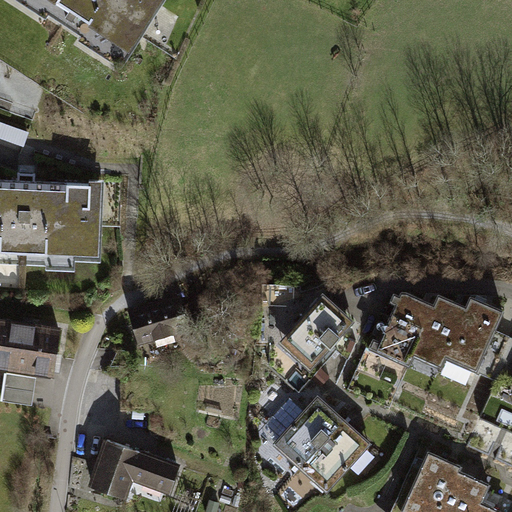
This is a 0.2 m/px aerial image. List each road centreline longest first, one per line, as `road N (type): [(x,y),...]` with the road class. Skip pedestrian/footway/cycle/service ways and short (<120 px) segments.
road 1 (residential): [(56,511),(78,381),(94,338),(129,302)]
road 2 (residential): [(511,296),(479,286),(383,281)]
